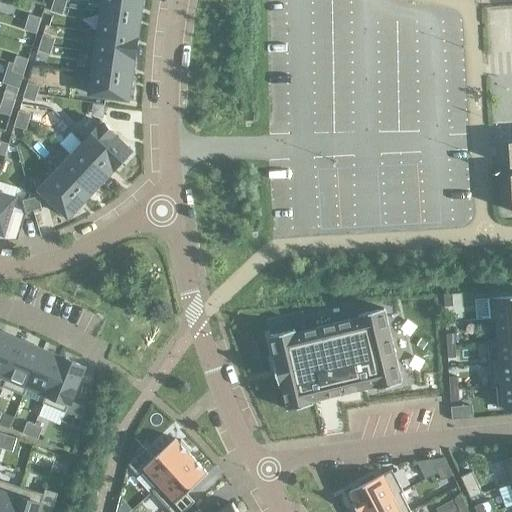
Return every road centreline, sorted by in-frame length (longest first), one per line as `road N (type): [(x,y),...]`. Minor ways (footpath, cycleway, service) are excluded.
road 1 (residential): [(255,464),(198,323),(169,202)]
road 2 (residential): [(511,433),(255,464)]
road 3 (residential): [(169,202),(180,0)]
road 4 (residential): [(0,268),(57,260),(169,202)]
